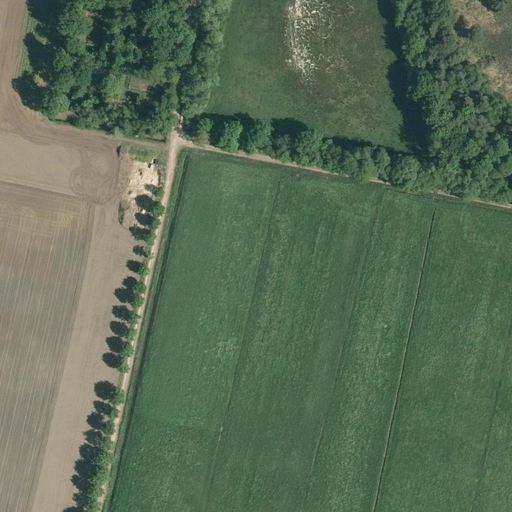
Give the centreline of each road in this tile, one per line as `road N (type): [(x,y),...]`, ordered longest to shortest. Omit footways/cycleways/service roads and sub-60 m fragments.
road 1 (track): [(99,511),(177,141)]
road 2 (track): [(511,208),(177,141)]
road 3 (track): [(177,141),(196,0)]
